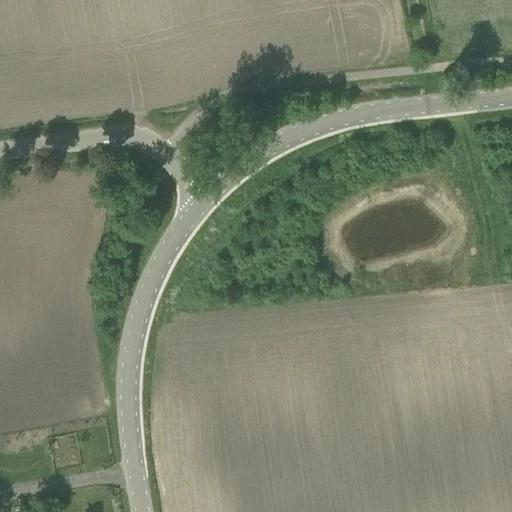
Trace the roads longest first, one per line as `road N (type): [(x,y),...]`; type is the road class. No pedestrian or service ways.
road 1 (tertiary): [(142,511),(129,402),(147,290),(181,228),(211,195)]
road 2 (tertiary): [(211,195),(265,151),(338,121),(511,101)]
road 3 (unclassified): [(0,152),(139,138),(211,195)]
